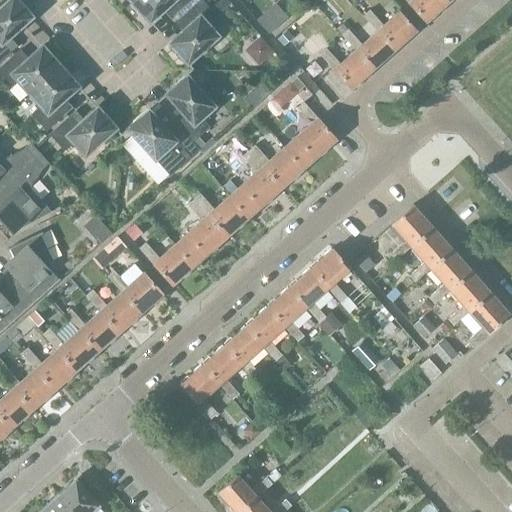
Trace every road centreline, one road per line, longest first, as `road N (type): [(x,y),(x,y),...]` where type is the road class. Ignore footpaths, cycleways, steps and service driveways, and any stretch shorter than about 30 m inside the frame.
road 1 (residential): [(100,417),(390,159)]
road 2 (residential): [(50,0),(61,30),(120,94),(151,66),(91,0)]
road 3 (residential): [(390,159),(359,122),(359,99),(470,0)]
road 4 (residential): [(511,297),(390,159)]
road 5 (residential): [(390,159),(431,121),(449,116),(468,124),(511,173)]
road 6 (residential): [(0,505),(100,417)]
road 7 (residential): [(184,511),(100,417)]
